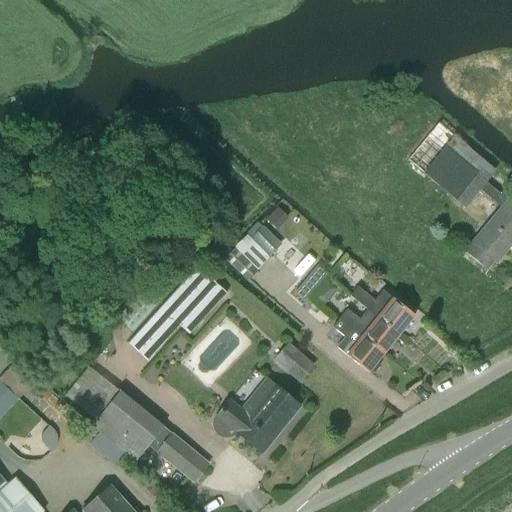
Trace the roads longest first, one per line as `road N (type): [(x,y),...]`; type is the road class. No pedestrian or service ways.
road 1 (unclassified): [(291,503),(383,434),(511,361)]
road 2 (unclassified): [(291,503),(315,502),(425,453),(453,465)]
